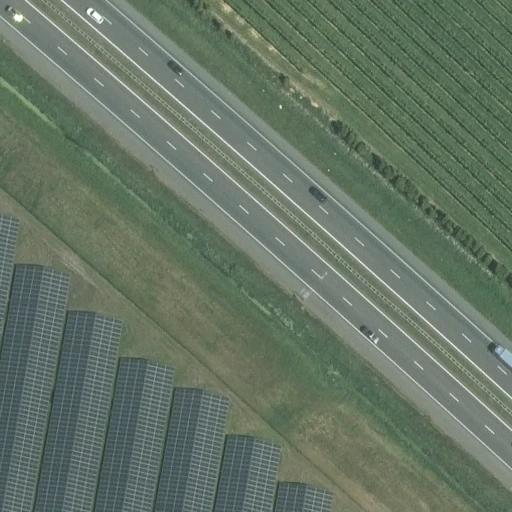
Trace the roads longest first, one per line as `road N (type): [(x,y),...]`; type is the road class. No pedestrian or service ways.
road 1 (motorway): [(0,0),(511,455)]
road 2 (motorway): [(511,383),(84,0)]
